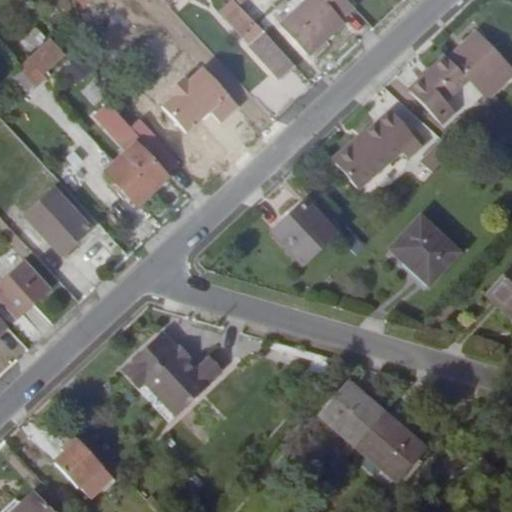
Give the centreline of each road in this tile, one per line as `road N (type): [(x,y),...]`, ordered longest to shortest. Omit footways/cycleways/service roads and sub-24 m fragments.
road 1 (residential): [(442,0),(141,279)]
road 2 (residential): [(491,383),(141,279)]
road 3 (residential): [(141,279),(0,412)]
